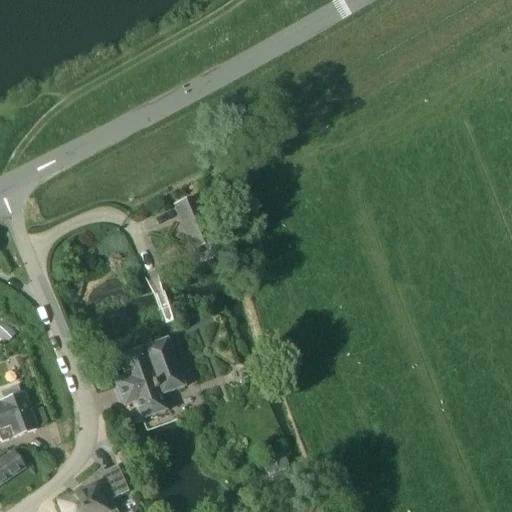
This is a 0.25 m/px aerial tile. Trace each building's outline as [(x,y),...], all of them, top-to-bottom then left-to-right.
[(284,147),(269,122),(249,134),(263,159),(284,147)] [(196,197),(173,206),(191,253),(215,244),(196,197)] [(184,389),(167,341),(119,358),(127,380),(116,383),(124,408),(136,404),(142,421),(166,413),(161,397),(184,389)] [(0,439),(2,444),(37,430),(24,395),(21,397),(17,388),(0,394),(4,403),(0,404),(0,439)] [(0,486),(23,470),(12,453),(0,461),(0,486)] [(104,473),(102,470),(80,487),(83,493),(57,505),(60,511),(111,511),(107,503),(129,493),(117,467),(104,473)]
